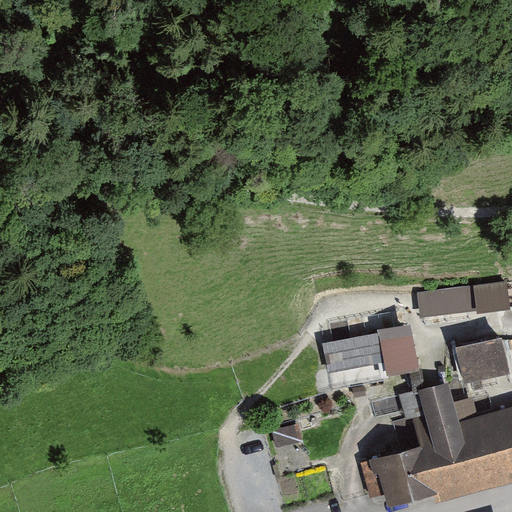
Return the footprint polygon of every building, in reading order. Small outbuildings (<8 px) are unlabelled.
[(477,282),(479,312),(511,310),(511,281),(477,282)] [(476,312),(475,285),(420,288),(421,315),(476,312)] [(405,331),(334,341),(337,365),(379,359),(381,375),(410,371),(405,331)] [(496,339),(451,350),(459,384),(504,374),(496,339)] [(449,383),(414,392),(427,444),(373,457),(384,503),(434,491),(436,496),(511,477),(511,410),(459,423),(449,383)] [(475,396),(457,401),(462,416),(480,411),(475,396)] [(280,445),(305,438),(300,421),(275,428),(280,445)]
